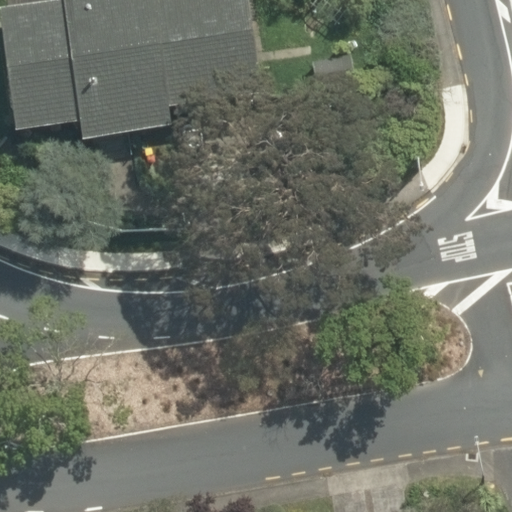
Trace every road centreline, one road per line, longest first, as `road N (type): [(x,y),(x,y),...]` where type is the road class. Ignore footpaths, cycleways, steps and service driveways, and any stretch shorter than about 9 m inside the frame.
road 1 (tertiary): [(451,427),(0,477)]
road 2 (tertiary): [(0,320),(212,313),(406,267)]
road 3 (secondary): [(406,267),(451,222),(494,137),(500,0)]
